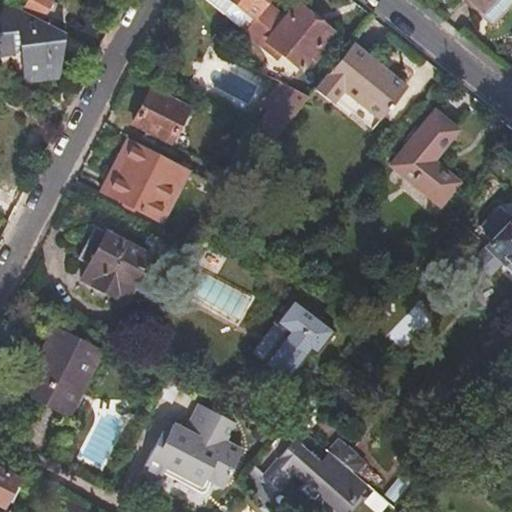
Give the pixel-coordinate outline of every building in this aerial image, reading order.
[(43,16),(51,0),(50,0),(28,0),(25,6),(43,16)] [(263,0),(266,2),(267,0),(206,0),(222,13),(232,1),(243,10),(250,0),(263,0)] [(471,0),(482,10),(492,0),(471,0)] [(17,10),(0,1),(0,54),(21,53),(24,81),(56,77),(53,48),(58,47),(64,36),(17,10)] [(284,18),(266,2),(248,25),(271,59),(286,58),(299,69),(329,31),(296,4),(284,18)] [(271,59),(248,25),(242,33),(271,59)] [(238,53),(247,60),(254,51),(245,43),(238,53)] [(404,87),(350,44),(313,89),(330,105),(344,89),(380,119),(404,87)] [(269,111),(251,134),(268,143),(301,104),(280,86),(264,107),(269,111)] [(168,142),(186,107),(150,87),(132,123),(168,142)] [(432,161),(456,129),(434,111),(391,166),(439,205),(457,181),(432,161)] [(185,169),(125,137),(104,177),(106,178),(99,191),(124,204),(127,200),(133,203),(131,208),(152,219),(170,183),(176,186),(185,169)] [(229,192),(240,178),(210,163),(202,177),(229,192)] [(511,216),(510,219),(500,208),(483,227),(493,237),(486,245),(507,268),(511,264),(511,216)] [(146,253),(95,227),(77,259),(87,264),(81,278),(123,299),(146,253)] [(277,322),(279,323),(289,331),(267,359),(264,363),(287,381),(304,359),(303,358),(307,353),(308,354),(312,349),(317,353),(336,330),(295,298),(277,322)] [(256,351),(267,359),(289,331),(279,323),(256,351)] [(67,414),(100,352),(54,328),(22,391),(67,414)] [(320,401),(312,393),(292,418),(300,426),(320,401)] [(173,421),(167,433),(161,445),(154,446),(144,464),(145,469),(160,476),(164,470),(175,476),(184,474),(203,483),(207,476),(217,481),(220,480),(222,480),(225,479),(228,477),(240,453),(235,450),(237,444),(226,438),(234,420),(198,402),(185,427),(173,421)] [(162,430),(167,433),(173,421),(168,418),(162,430)] [(292,418),(282,430),(240,480),(259,499),(273,482),(278,486),(292,469),(304,481),(300,487),(326,511),(337,511),(355,493),(359,497),(369,486),(355,473),(328,450),(326,449),(316,460),(299,443),(307,432),(300,426),(292,418)] [(161,445),(167,433),(162,430),(154,446),(161,445)] [(328,450),(355,473),(363,462),(337,439),(328,450)] [(0,502),(4,502),(15,482),(13,477),(0,470),(0,502)] [(412,480),(400,470),(382,493),(394,503),(412,480)]
